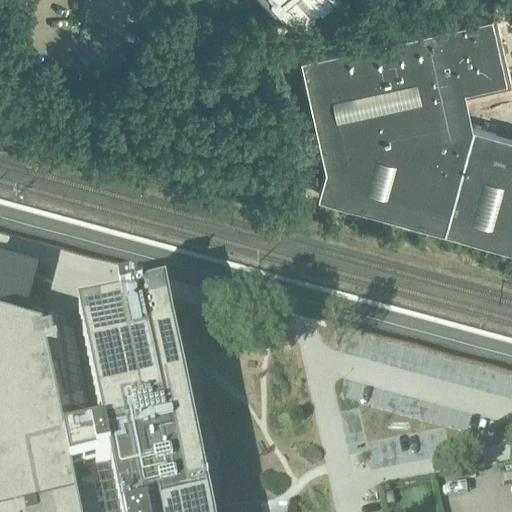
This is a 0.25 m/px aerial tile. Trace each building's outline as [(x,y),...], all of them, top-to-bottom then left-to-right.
[(268,0),(275,7),(277,6),(302,36),(344,0),(268,0)] [(474,124),(473,124),(466,91),(511,81),(496,12),(301,56),(326,167),(318,195),(445,230),(474,124)] [(511,248),(511,134),(474,124),(445,230),(511,248)] [(0,255),(0,312),(23,319),(39,266),(0,255)] [(0,323),(0,511),(207,511),(173,344),(164,302),(145,306),(141,307),(139,300),(117,304),(117,306),(118,312),(79,320),(83,342),(103,440),(64,447),(47,363),(64,360),(62,353),(58,354),(55,339),(46,341),(46,337),(0,323)] [(392,495),(384,496),(387,508),(395,506),(392,495)]
